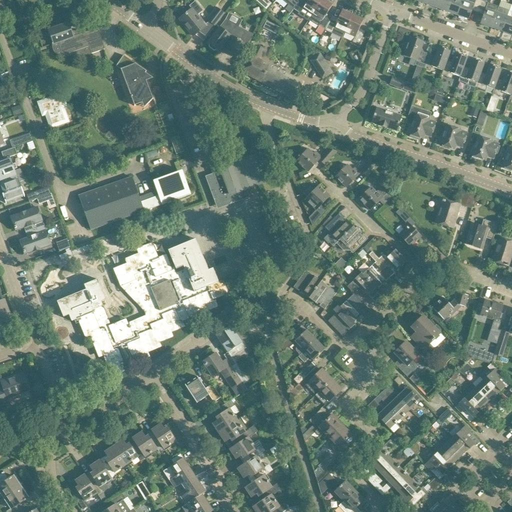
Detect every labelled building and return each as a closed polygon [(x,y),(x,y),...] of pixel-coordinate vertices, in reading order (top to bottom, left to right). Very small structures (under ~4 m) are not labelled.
[(269,0),(258,0),(267,8),(272,3),(269,0)] [(282,0),(293,9),(300,0),(282,0)] [(308,21),(321,0),(307,0),(306,3),(301,0),(300,0),(293,9),(300,13),(299,15),(308,21)] [(329,2),(325,0),(321,0),(308,21),(318,27),(318,25),(325,30),(331,19),(332,16),(331,19),(326,16),(332,5),(328,2),(329,2)] [(439,0),(436,8),(447,12),(451,0),(439,0)] [(451,0),(447,12),(458,16),(463,1),(461,0),(451,0)] [(479,0),(463,0),(463,1),(458,16),(469,20),(472,10),(478,12),(482,1),(479,0)] [(189,6),(191,9),(179,19),(193,36),(206,26),(197,15),(203,11),(195,1),(189,6)] [(498,7),(482,1),(478,12),(483,14),(480,24),(491,28),(498,7)] [(491,28),(502,32),(509,11),(498,7),(491,28)] [(207,20),(209,21),(215,26),(224,14),(217,8),(207,20)] [(342,38),(345,33),(353,15),(347,12),(346,12),(342,10),(337,22),(331,19),(325,30),(342,38)] [(511,11),(509,11),(502,32),(511,35),(511,11)] [(359,17),(353,15),(345,33),(355,37),(352,42),(359,45),(365,31),(364,34),(358,32),(363,20),(359,18),(359,17)] [(217,49),(218,51),(223,45),(226,48),(225,50),(235,56),(242,43),(247,45),(253,34),(228,21),(222,29),(219,27),(208,43),(210,44),(209,45),(209,47),(214,51),(216,50),(217,49)] [(273,39),(277,25),(266,22),(262,36),(273,39)] [(46,27),(45,27),(45,28),(45,29),(45,30),(45,31),(45,32),(45,33),(46,33),(46,34),(47,35),(48,36),(49,36),(50,36),(51,37),(54,44),(58,42),(63,56),(89,47),(91,54),(105,49),(97,28),(73,36),(70,29),(68,24),(69,24),(68,24),(56,28),(56,27),(55,26),(54,25),(53,25),(52,24),(51,24),(50,24),(49,24),(48,25),(47,25),(46,26),(46,27)] [(414,65),(424,69),(430,55),(420,51),(424,42),(419,41),(418,37),(414,39),(410,37),(409,41),(401,45),(404,44),(406,49),(403,56),(416,61),(414,65)] [(257,46),(243,73),(294,99),(303,82),(259,60),(264,49),(265,47),(263,46),(262,48),(257,46)] [(430,55),(424,69),(430,71),(432,67),(443,71),(441,75),(442,75),(446,64),(450,52),(447,50),(447,48),(443,47),(441,48),(438,47),(434,59),(429,58),(430,55)] [(451,66),(446,64),(442,75),(451,79),(453,74),(460,77),(463,70),(467,58),(464,57),(464,54),(460,53),(458,54),(455,53),(451,66)] [(333,73),(321,54),(315,57),(318,61),(313,64),(322,79),(333,73)] [(144,108),(153,99),(146,81),(143,82),(142,78),(146,71),(123,56),(116,66),(121,69),(122,72),(134,106),(142,103),(144,108)] [(475,87),(477,83),(479,76),(484,64),(481,63),(481,61),(477,59),(475,61),(472,60),(468,72),(463,70),(460,77),(458,81),(475,87)] [(487,86),(494,89),(496,82),(501,70),(498,69),(498,67),(494,65),(492,67),(489,66),(485,78),(479,76),(477,83),(475,87),(485,91),(487,86)] [(502,84),(496,82),(494,89),(492,94),(502,97),(504,93),(510,95),(511,95),(511,91),(511,71),(509,73),(506,72),(502,84)] [(392,77),(389,85),(402,90),(405,82),(392,77)] [(0,101),(8,98),(6,92),(0,93),(0,101)] [(56,126),(69,122),(64,109),(68,108),(66,104),(63,97),(64,97),(63,93),(58,95),(43,101),(43,100),(37,102),(38,106),(39,105),(41,113),(42,116),(46,115),(49,124),(48,124),(50,129),(56,127),(56,126)] [(411,106),(406,123),(410,125),(407,134),(420,138),(423,139),(424,135),(430,137),(436,122),(429,120),(429,119),(432,113),(411,106)] [(376,108),(371,123),(380,126),(386,128),(397,131),(402,116),(376,108)] [(472,108),(469,117),(476,119),(479,111),(472,108)] [(480,112),(478,118),(485,121),(487,114),(480,112)] [(454,150),(456,146),(462,148),(467,133),(461,131),(461,130),(447,125),(443,135),(442,135),(438,144),(454,150)] [(30,134),(21,138),(23,144),(33,141),(30,134)] [(485,161),(487,157),(493,159),(498,144),(492,142),(492,141),(478,136),(475,146),(473,146),(470,155),(485,161)] [(0,181),(0,182),(23,174),(21,168),(15,170),(10,157),(17,155),(15,147),(1,152),(4,160),(0,161),(0,181)] [(503,165),(502,167),(511,170),(511,148),(508,147),(505,156),(502,155),(499,163),(503,165)] [(325,165),(337,152),(328,149),(321,157),(315,152),(313,154),(308,149),(297,162),(308,172),(319,159),(325,165)] [(240,163),(237,156),(217,163),(218,167),(211,170),(213,174),(208,176),(213,189),(210,190),(214,200),(216,199),(219,207),(231,202),(232,204),(249,197),(246,188),(269,179),(260,156),(240,163)] [(376,164),(370,162),(361,172),(366,176),(376,164)] [(347,165),(335,177),(346,188),(360,174),(354,168),(353,170),(347,165)] [(153,181),(162,205),(191,194),(182,170),(153,181)] [(25,197),(23,192),(20,182),(26,180),(23,174),(0,182),(4,193),(2,194),(6,204),(7,204),(6,202),(23,195),(24,197),(25,197)] [(132,177),(102,188),(79,196),(91,230),(144,211),(132,177)] [(316,210),(309,218),(312,226),(326,210),(321,205),(330,196),(319,186),(314,190),(310,186),(303,193),(307,198),(305,200),(316,210)] [(49,187),(27,195),(29,202),(45,196),(51,194),(49,187)] [(371,188),(366,192),(359,199),(370,210),(379,201),(383,205),(392,197),(382,187),(376,193),(371,188)] [(471,209),(475,195),(470,193),(465,207),(471,209)] [(442,200),(435,223),(453,228),(460,205),(442,200)] [(404,229),(399,235),(411,247),(421,237),(412,227),(416,223),(401,207),(395,212),(406,223),(401,227),(404,229)] [(24,228),(26,233),(44,226),(40,216),(36,217),(33,209),(11,217),(16,231),(24,228)] [(340,213),(325,228),(331,233),(328,236),(327,235),(322,240),(328,245),(329,244),(332,248),(338,241),(353,227),(346,220),(344,222),(342,220),(344,217),(340,213)] [(486,238),(493,240),(498,224),(483,220),(481,226),(474,224),(467,245),(482,250),(486,238)] [(48,236),(44,226),(26,233),(28,238),(20,241),(25,255),(47,246),(43,238),(48,236)] [(355,229),(353,227),(338,241),(339,242),(340,241),(352,254),(360,246),(357,242),(361,238),(359,235),(361,233),(356,227),(355,229)] [(511,241),(500,238),(492,261),(508,266),(511,252),(511,241)] [(67,239),(56,243),(59,251),(70,247),(67,239)] [(125,365),(129,363),(147,356),(146,352),(159,346),(157,342),(171,336),(169,332),(182,326),(180,321),(216,306),(213,300),(231,293),(228,293),(223,280),(218,282),(213,268),(208,270),(203,257),(201,257),(200,254),(201,253),(196,239),(180,245),(179,243),(183,252),(178,254),(183,266),(173,270),(171,271),(165,257),(159,260),(152,242),(152,243),(153,245),(139,250),(141,255),(128,260),(129,265),(116,270),(122,285),(120,286),(120,287),(144,311),(145,315),(128,323),(126,319),(111,325),(103,306),(104,305),(103,301),(106,300),(98,279),(84,285),(86,290),(57,301),(64,317),(69,315),(72,321),(77,319),(80,318),(87,335),(91,334),(100,355),(104,354),(113,375),(127,370),(127,372),(128,371),(125,365)] [(387,258),(383,254),(379,259),(372,252),(369,255),(376,262),(390,277),(395,273),(392,270),(394,268),(397,271),(406,261),(395,250),(387,258)] [(361,273),(361,274),(375,289),(377,287),(379,288),(384,283),(381,281),(383,279),(386,281),(390,277),(376,262),(362,275),(361,273)] [(321,281),(306,270),(296,284),(303,290),(301,293),(309,298),(321,281)] [(368,296),(375,289),(361,274),(347,287),(354,294),(355,295),(362,302),(366,298),(364,295),(366,293),(368,296)] [(337,278),(333,284),(339,288),(343,283),(337,278)] [(337,292),(321,281),(309,298),(317,304),(319,301),(322,303),(326,298),(330,301),(337,292)] [(4,300),(4,301),(0,289),(0,323),(11,319),(4,300)] [(443,297),(432,308),(444,320),(448,315),(450,317),(461,306),(465,307),(468,296),(458,292),(454,304),(451,306),(443,297)] [(354,294),(340,307),(355,322),(362,315),(359,313),(362,311),(364,313),(368,309),(362,302),(355,295),(354,294)] [(481,314),(494,318),(489,334),(499,337),(503,324),(506,315),(500,313),(502,306),(485,301),(481,314)] [(341,309),(328,321),(335,329),(340,326),(344,330),(346,328),(349,330),(354,325),(353,324),(355,322),(340,307),(341,309)] [(422,338),(416,344),(427,355),(433,349),(428,344),(440,333),(423,316),(411,327),(422,338)] [(509,326),(503,324),(499,337),(491,361),(500,364),(510,333),(511,333),(511,318),(509,326)] [(231,326),(216,336),(228,352),(232,349),(233,350),(236,347),(235,347),(242,342),(231,326)] [(304,351),(316,340),(306,330),(295,341),(298,344),(296,345),(296,347),(296,349),(297,351),(300,355),(304,351)] [(293,342),(289,338),(280,347),(284,351),(293,342)] [(310,357),(313,361),(315,359),(325,350),(316,340),(304,351),(300,355),(298,356),(304,362),(310,357)] [(403,362),(398,368),(407,377),(418,366),(412,361),(418,355),(406,342),(394,353),(403,362)] [(234,371),(227,360),(222,363),(216,354),(203,362),(213,377),(221,371),(238,397),(247,391),(241,382),(234,371)] [(307,375),(316,367),(312,362),(303,371),(307,375)] [(239,368),(234,371),(241,382),(246,379),(239,368)] [(495,368),(483,380),(496,394),(499,391),(500,392),(505,387),(497,378),(499,376),(501,374),(495,368)] [(306,385),(315,395),(332,380),(322,370),(310,381),(310,382),(306,385)] [(31,396),(29,390),(28,387),(29,386),(28,384),(27,385),(23,373),(12,377),(13,378),(1,382),(3,388),(0,389),(0,399),(1,402),(12,398),(12,397),(21,393),(23,399),(31,396)] [(414,373),(409,377),(417,386),(422,381),(414,373)] [(501,374),(499,376),(507,384),(509,382),(501,374)] [(205,389),(197,377),(185,385),(197,403),(209,395),(214,402),(221,398),(212,384),(205,389)] [(404,390),(398,396),(410,409),(415,404),(416,405),(418,403),(417,403),(420,400),(398,377),(394,380),(398,384),(401,387),(402,389),(403,389),(404,390)] [(341,390),(332,380),(315,395),(325,405),(329,401),(329,402),(341,390)] [(483,380),(475,388),(488,401),(493,397),(494,398),(497,394),(496,394),(483,380)] [(289,393),(291,399),(303,388),(299,384),(289,393)] [(442,387),(439,390),(443,395),(447,392),(442,387)] [(475,388),(467,396),(480,409),(481,410),(484,407),(484,406),(488,401),(475,388)] [(381,400),(387,406),(400,419),(410,409),(398,396),(391,402),(382,392),(378,396),(381,400)] [(467,396),(455,407),(461,413),(465,409),(473,418),(478,413),(477,412),(480,409),(467,396)] [(219,433),(238,420),(230,409),(234,406),(231,400),(210,414),(211,414),(213,413),(218,421),(213,424),(219,433)] [(387,406),(377,416),(389,429),(395,424),(396,424),(398,423),(397,422),(400,419),(387,406)] [(440,416),(437,422),(440,425),(452,413),(448,409),(440,416)] [(313,425),(316,423),(325,414),(321,410),(309,421),(313,425)] [(316,423),(313,425),(303,435),(305,442),(315,432),(320,437),(324,432),(329,438),(342,425),(332,415),(320,427),(316,423)] [(235,446),(249,437),(255,433),(258,431),(254,425),(248,428),(241,418),(238,420),(219,433),(225,442),(230,438),(235,446)] [(151,430),(153,432),(164,449),(175,441),(179,446),(184,442),(171,422),(165,426),(166,428),(164,429),(161,424),(151,430)] [(342,425),(329,438),(334,443),(330,447),(334,452),(352,435),(342,425)] [(466,436),(470,432),(465,426),(453,438),(466,451),(469,448),(470,449),(475,444),(466,436)] [(134,440),(143,454),(146,459),(147,458),(146,457),(157,450),(160,454),(165,451),(164,449),(153,432),(145,437),(142,432),(132,438),(134,440)] [(261,445),(256,448),(253,444),(260,439),(255,433),(249,437),(235,446),(230,450),(236,459),(241,455),(246,463),(265,450),(261,445)] [(467,452),(466,451),(453,438),(449,434),(441,442),(458,459),(462,455),(463,455),(467,452)] [(123,440),(114,446),(127,465),(139,457),(142,462),(146,459),(143,454),(134,440),(126,445),(123,440)] [(437,453),(450,467),(450,468),(454,464),(453,463),(458,459),(441,442),(433,450),(437,453)] [(108,457),(101,462),(112,480),(113,479),(110,476),(127,465),(114,446),(105,452),(108,457)] [(276,447),(269,451),(275,459),(281,455),(276,447)] [(387,454),(387,453),(386,452),(385,452),(382,449),(369,462),(378,471),(391,459),(387,454)] [(254,482),(268,473),(272,470),(269,464),(264,467),(256,456),(265,451),(265,450),(246,463),(237,469),(243,478),(249,474),(254,482)] [(447,470),(450,467),(437,453),(425,465),(430,470),(434,466),(443,475),(448,470),(447,470)] [(323,471),(325,469),(336,459),(331,454),(318,466),(323,471)] [(187,463),(183,458),(164,471),(175,488),(193,476),(185,464),(187,463)] [(378,471),(389,482),(401,470),(391,459),(378,471)] [(93,472),(86,477),(97,493),(98,493),(99,495),(104,492),(101,487),(112,480),(101,462),(99,460),(90,466),(93,472)] [(328,486),(343,502),(355,490),(345,481),(341,485),(325,469),(323,471),(316,478),(320,493),(321,493),(328,486)] [(276,483),(272,486),(264,476),(273,470),(272,470),(268,473),(254,482),(245,488),(251,497),(256,494),(262,501),(280,489),(276,483)] [(389,482),(382,488),(378,492),(382,496),(392,486),(398,492),(411,480),(401,470),(389,482)] [(69,489),(83,510),(80,505),(97,493),(86,477),(84,474),(75,481),(79,486),(71,491),(70,489),(69,489)] [(181,497),(186,505),(204,493),(196,481),(198,480),(194,475),(193,476),(175,488),(181,484),(187,493),(181,497)] [(0,492),(4,498),(21,487),(13,476),(11,478),(10,477),(8,478),(9,479),(4,483),(0,477),(0,492)] [(429,485),(431,487),(434,491),(442,484),(436,478),(429,485)] [(397,511),(398,511),(410,501),(415,496),(421,490),(411,480),(398,492),(404,499),(401,499),(401,501),(394,508),(397,511)] [(144,481),(138,484),(144,499),(150,496),(144,481)] [(28,498),(21,487),(4,498),(10,508),(6,511),(19,511),(27,507),(23,501),(24,502),(26,500),(26,499),(28,498)] [(283,511),(288,509),(284,503),(279,506),(272,495),(280,489),(262,501),(253,507),(255,511),(283,511)] [(355,490),(343,502),(339,505),(345,511),(360,511),(356,508),(364,500),(355,490)] [(415,496),(419,500),(425,494),(421,490),(415,496)] [(129,511),(131,511),(124,499),(125,499),(121,493),(106,504),(109,509),(104,511),(129,511)] [(204,493),(186,505),(189,503),(195,511),(194,511),(211,511),(212,511),(204,500),(205,499),(202,494),(204,493)] [(453,503),(458,499),(452,494),(440,505),(446,511),(461,511),(462,511),(453,503)] [(414,504),(419,500),(415,496),(410,501),(414,504)]
